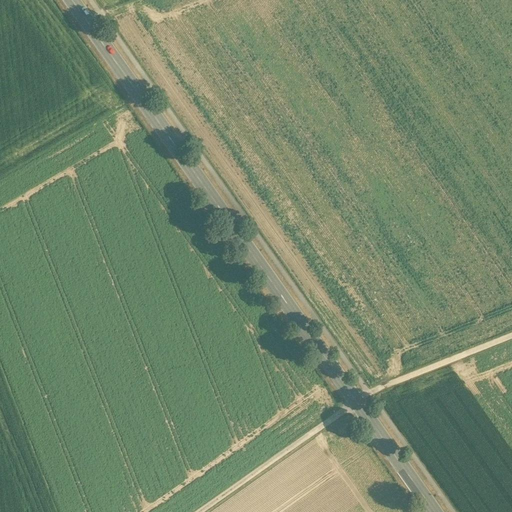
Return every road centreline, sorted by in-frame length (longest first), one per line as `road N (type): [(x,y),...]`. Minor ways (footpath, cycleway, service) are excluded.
road 1 (primary): [(72,0),(438,511)]
road 2 (track): [(511,335),(368,392),(199,511)]
